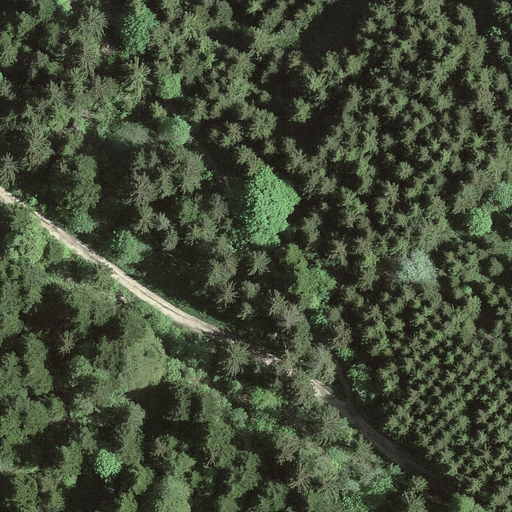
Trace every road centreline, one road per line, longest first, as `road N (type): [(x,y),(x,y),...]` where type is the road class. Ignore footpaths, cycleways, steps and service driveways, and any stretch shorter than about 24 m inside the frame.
road 1 (track): [(0,179),(167,283),(360,381)]
road 2 (track): [(511,503),(412,438),(360,381)]
